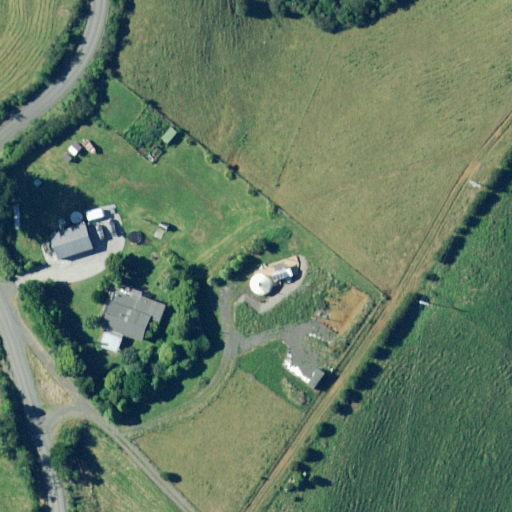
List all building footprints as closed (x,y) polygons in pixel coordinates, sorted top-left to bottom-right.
[(44,174),(40,169),(31,177),(34,179),(31,182),(38,190),(50,180),(48,178),(53,173),(50,169),(44,174)] [(97,249),(90,224),(55,235),(62,259),(97,249)] [(274,272),(279,289),(288,287),(287,282),(294,280),(291,268),(274,272)] [(254,292),(256,294),(258,295),(260,295),(262,295),(264,295),(266,295),(267,294),(269,293),(271,291),(272,290),(273,288),(273,286),(273,284),(273,282),(273,280),(272,278),(271,277),(270,275),(268,274),(266,273),(264,272),(262,272),(260,272),(258,273),(256,274),(255,275),(253,276),(252,278),(251,280),(250,281),(250,283),(250,285),(251,287),(252,289),(253,291),(254,292)] [(168,306),(122,289),(101,345),(120,352),(126,334),(146,341),(154,319),(162,322),(168,306)]
